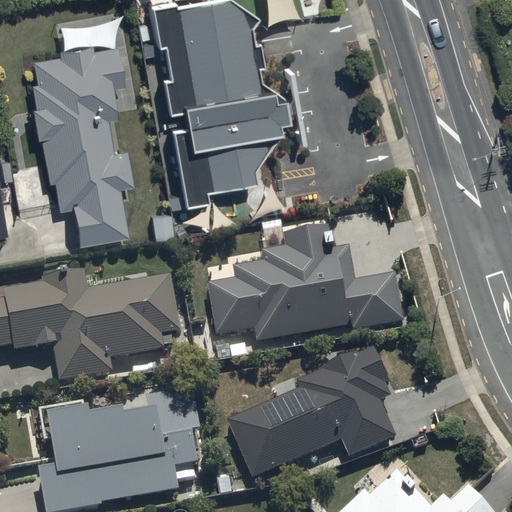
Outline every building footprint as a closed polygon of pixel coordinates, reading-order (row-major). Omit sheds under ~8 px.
[(145,0),(152,39),(159,37),(166,72),(158,73),(164,105),(177,103),(181,122),(168,124),(180,198),(201,194),(200,185),(250,177),(247,164),(273,127),(281,116),(280,110),(276,87),(265,88),(263,79),(254,74),(252,61),(258,59),(253,36),(248,36),(244,20),(251,11),(235,0),(145,0)] [(113,49),(30,65),(35,88),(28,90),(33,113),(29,114),(34,142),(38,142),(47,185),(51,184),(57,215),(69,212),(76,249),(126,240),(117,193),(131,190),(124,153),(111,156),(106,126),(115,124),(109,93),(122,91),(113,49)] [(235,287),(208,292),(216,343),(254,337),(256,351),(353,334),(354,339),(401,331),(393,283),(354,290),(348,256),(332,258),(328,235),(284,242),(286,255),(263,259),(265,271),(233,276),(235,287)] [(4,308),(0,308),(0,359),(11,357),(12,361),(54,354),(60,388),(113,378),(111,367),(165,358),(163,344),(181,340),(171,285),(87,300),(84,281),(2,295),(4,308)] [(299,396),(225,430),(252,488),(340,448),(348,466),(394,445),(379,412),(390,407),(384,395),(388,393),(372,358),(297,393),(299,396)] [(88,419),(47,423),(53,473),(36,475),(44,511),(90,511),(177,493),(175,483),(193,479),(191,470),(196,469),(189,437),(198,435),(192,396),(145,402),(146,420),(125,422),(125,420),(89,424),(88,419)] [(363,499),(348,511),(484,511),(469,494),(449,511),(447,511),(441,505),(433,511),(425,511),(396,480),(368,505),(363,499)]
